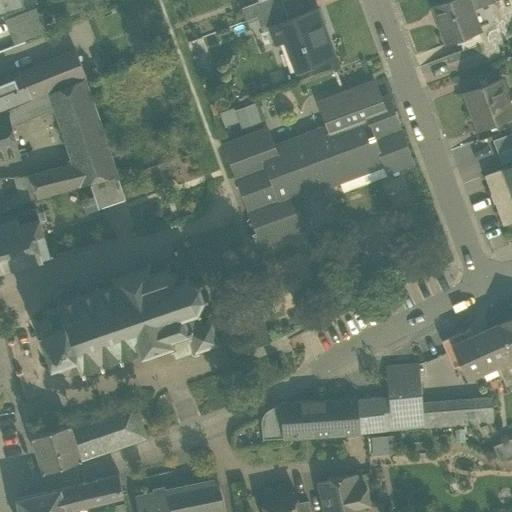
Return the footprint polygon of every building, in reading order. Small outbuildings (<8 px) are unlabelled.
[(448,0),(432,6),(433,7),(434,7),(442,29),(441,29),(446,43),(458,39),(479,31),(480,31),(480,29),(479,30),(471,9),(467,0),(448,0)] [(493,0),(467,0),(471,9),(494,1),(493,0)] [(284,6),(257,16),(262,30),(270,27),(269,25),(288,19),(284,6)] [(288,19),(269,25),(270,27),(276,44),(285,40),(296,70),(334,56),(334,55),(332,55),(321,27),(323,26),(316,8),(288,19)] [(479,31),(458,39),(463,50),(483,43),(479,31)] [(75,50),(19,72),(21,77),(0,84),(0,109),(1,109),(86,76),(75,50)] [(117,173),(85,78),(48,92),(54,110),(73,163),(80,184),(117,173)] [(511,116),(498,80),(467,91),(475,114),(472,115),(477,128),(478,129),(495,123),(511,116)] [(48,92),(7,109),(7,110),(11,125),(54,110),(48,92)] [(364,113),(286,143),(285,142),(274,146),(268,129),(224,145),(261,243),(304,227),(293,197),(384,163),(387,171),(413,161),(388,95),(362,105),(365,112),(364,113)] [(253,100),(218,112),(222,124),(239,118),(241,124),(260,118),(253,100)] [(7,110),(0,112),(0,159),(20,154),(11,125),(7,110)] [(495,123),(478,129),(477,128),(474,129),(478,141),(499,133),(495,123)] [(511,132),(492,140),(497,153),(511,147),(511,132)] [(511,147),(497,153),(502,164),(511,159),(511,147)] [(73,163),(32,174),(38,197),(80,184),(73,163)] [(511,164),(484,175),(503,224),(511,220),(511,164)] [(32,174),(14,176),(18,192),(0,197),(0,211),(38,197),(32,174)] [(118,177),(91,186),(98,209),(125,200),(118,177)] [(29,212),(16,216),(17,218),(0,222),(0,223),(1,229),(0,228),(0,270),(43,259),(43,258),(50,256),(37,208),(29,210),(29,212)] [(148,262),(146,267),(117,277),(112,274),(111,277),(116,279),(117,282),(99,289),(98,284),(95,285),(97,289),(80,295),(79,291),(76,291),(78,296),(61,302),(60,297),(57,298),(59,303),(58,303),(58,304),(44,309),(45,312),(47,311),(49,315),(43,317),(41,321),(44,329),(37,331),(38,336),(45,333),(52,353),(45,356),(47,360),(54,358),(54,359),(56,359),(58,365),(60,365),(61,369),(69,372),(80,368),(81,369),(82,369),(84,373),(86,373),(85,369),(101,363),(103,367),(105,366),(103,362),(120,356),(121,360),(124,359),(122,355),(140,349),(141,352),(139,357),(141,358),(144,353),(170,344),(172,349),(174,349),(176,356),(191,351),(192,352),(195,354),(198,353),(200,349),(219,342),(211,321),(203,324),(199,314),(201,313),(198,309),(203,298),(208,299),(208,296),(203,296),(199,285),(203,282),(202,280),(198,283),(188,278),(188,273),(186,273),(185,278),(173,282),(174,276),(178,275),(177,272),(173,274),(168,268),(169,264),(166,263),(165,268),(150,273),(148,268),(150,263),(148,262)] [(511,318),(500,323),(511,349),(511,318)] [(262,323),(247,328),(252,342),(267,337),(262,323)] [(500,323),(472,336),(469,329),(443,341),(454,366),(460,363),(467,379),(497,365),(506,385),(511,382),(511,349),(500,323)] [(418,364),(385,367),(388,397),(391,430),(424,427),(422,403),(422,402),(418,364)] [(388,397),(356,399),(360,432),(391,430),(388,397)] [(491,397),(422,403),(424,427),(477,424),(481,435),(494,432),(491,397)] [(356,399),(280,403),(284,437),(360,432),(356,399)] [(135,402),(71,424),(82,459),(147,437),(135,402)] [(280,403),(266,412),(262,416),(261,421),(263,439),(284,437),(280,403)] [(52,430),(32,436),(43,472),(82,459),(71,424),(70,424),(52,430)] [(392,436),(372,437),(373,454),(393,453),(392,436)] [(511,438),(493,447),(500,461),(511,456),(511,438)] [(119,474),(84,484),(90,504),(123,496),(119,474)] [(357,474),(317,482),(323,511),(364,511),(363,506),(370,505),(367,487),(360,489),(357,474)] [(213,480),(164,490),(163,487),(153,489),(154,492),(135,496),(138,511),(224,511),(222,498),(217,499),(213,480)] [(84,484),(17,499),(19,511),(72,511),(72,509),(90,504),(84,484)] [(293,487),(262,494),(265,511),(264,511),(298,511),(296,503),(293,487)] [(310,511),(308,501),(296,503),(298,511),(310,511)]
